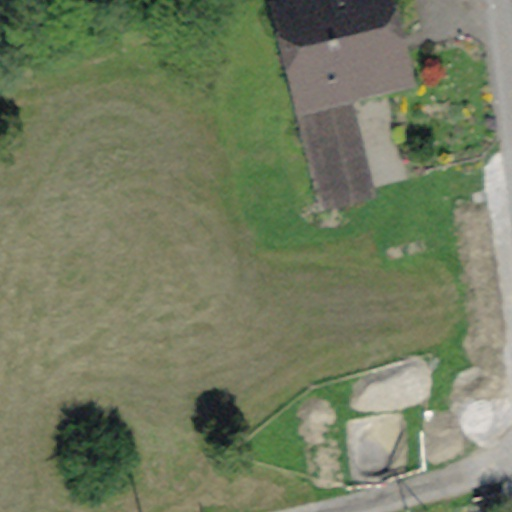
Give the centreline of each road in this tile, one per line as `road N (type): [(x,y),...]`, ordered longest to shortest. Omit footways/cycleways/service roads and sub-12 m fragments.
road 1 (track): [(333,511),(511,465)]
road 2 (unclassified): [(511,147),(491,0)]
